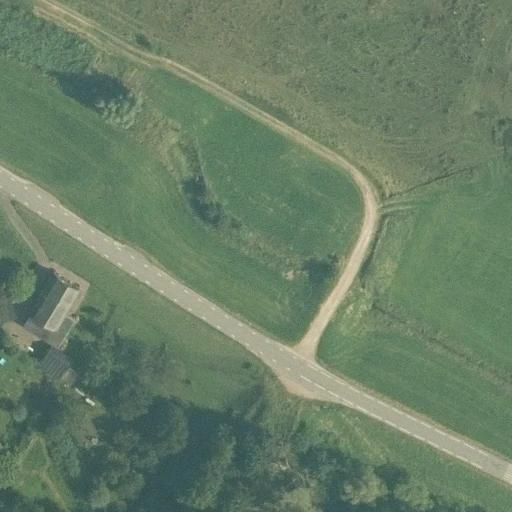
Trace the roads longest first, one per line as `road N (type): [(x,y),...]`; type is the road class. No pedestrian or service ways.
road 1 (unclassified): [(511,475),(335,389),(157,286),(0,177)]
road 2 (track): [(297,366),(372,226),(371,193),(355,173),(187,72),(47,0)]
road 3 (track): [(0,80),(114,179),(157,286)]
